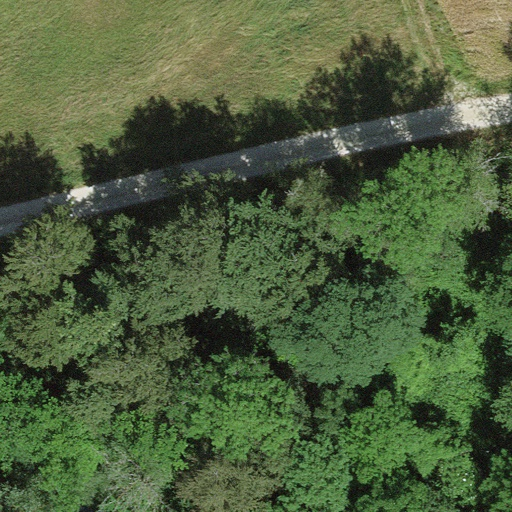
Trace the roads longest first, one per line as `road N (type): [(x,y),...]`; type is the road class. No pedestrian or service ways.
road 1 (track): [(511,104),(0,221)]
road 2 (track): [(463,113),(416,0)]
